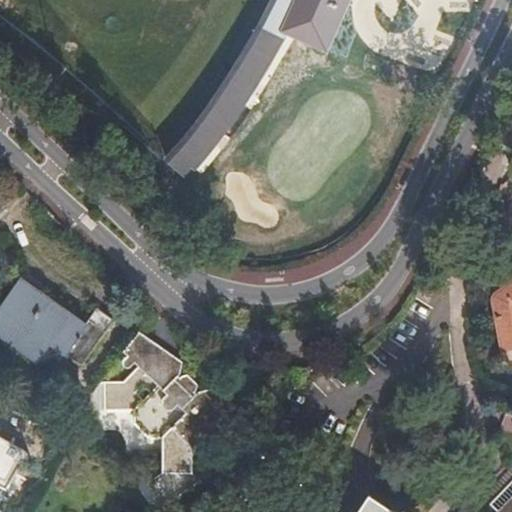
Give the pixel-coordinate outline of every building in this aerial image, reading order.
[(274,0),(272,5),(243,57),(203,114),(162,163),(181,177),(223,126),(258,76),(291,19),(299,0),(274,0)] [(22,278),(0,307),(0,334),(38,363),(53,343),(82,364),(105,331),(93,321),(90,324),(85,325),(64,308),(60,313),(41,299),(45,294),(22,278)] [(497,294),(495,298),(495,303),(502,347),(511,346),(511,281),(499,291),(497,294)] [(137,330),(119,351),(136,366),(123,381),(104,382),(103,409),(135,408),(156,386),(166,394),(161,399),(161,406),(165,409),(170,408),(174,402),(184,412),(163,435),(164,473),(196,472),(196,442),(217,420),(227,428),(247,407),(213,383),(199,387),(193,393),(177,378),(182,372),(182,361),(137,330)] [(96,382),(80,410),(103,409),(104,382),(96,382)] [(500,428),(511,432),(511,417),(504,415),(500,428)] [(24,455),(0,441),(0,487),(5,490),(24,455)] [(511,511),(511,495),(502,505),(509,511),(511,511)] [(400,511),(378,496),(367,511),(400,511)]
